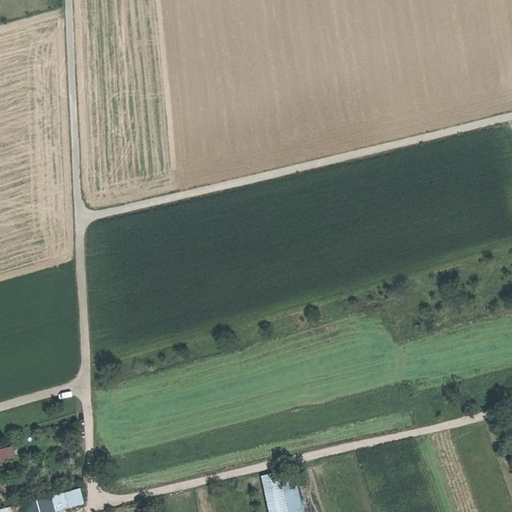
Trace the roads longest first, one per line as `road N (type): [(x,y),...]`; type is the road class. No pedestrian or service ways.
road 1 (track): [(0,406),(87,386),(93,499),(112,502),(511,410)]
road 2 (track): [(81,219),(511,116)]
road 3 (track): [(87,386),(70,0)]
